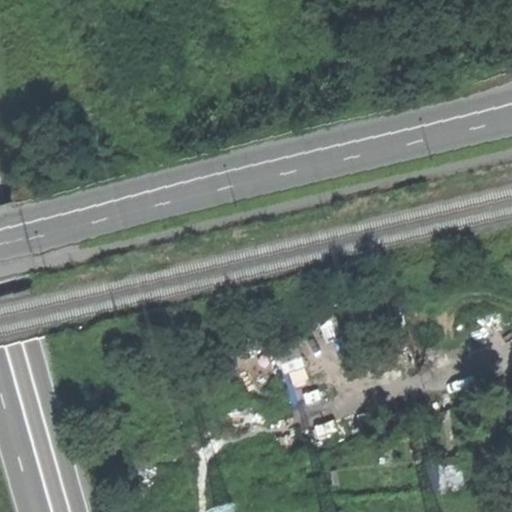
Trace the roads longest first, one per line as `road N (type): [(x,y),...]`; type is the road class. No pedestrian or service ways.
road 1 (secondary): [(511,113),(28,231)]
road 2 (trunk): [(58,511),(0,280)]
road 3 (trunk): [(46,511),(0,355)]
